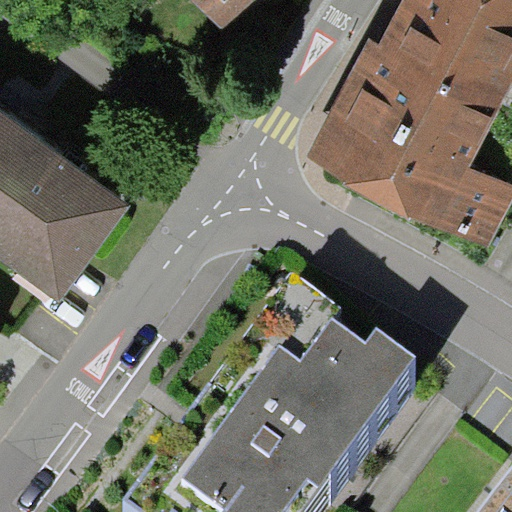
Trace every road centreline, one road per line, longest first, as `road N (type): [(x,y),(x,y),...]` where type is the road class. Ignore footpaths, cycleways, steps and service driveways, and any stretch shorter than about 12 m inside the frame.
road 1 (residential): [(237,176),(0,495)]
road 2 (residential): [(237,176),(511,345)]
road 3 (residential): [(352,0),(237,176)]
